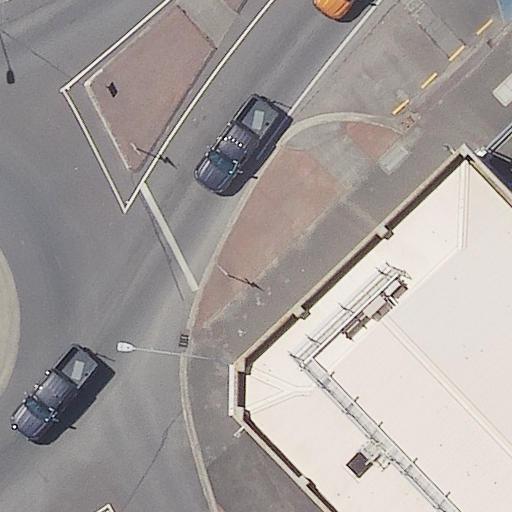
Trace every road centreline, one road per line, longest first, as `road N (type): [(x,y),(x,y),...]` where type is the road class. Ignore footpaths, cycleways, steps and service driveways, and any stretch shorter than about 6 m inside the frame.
road 1 (trunk): [(45,171),(77,219),(96,273),(100,330),(89,387),(65,438),(28,483)]
road 2 (trunk): [(220,0),(45,171)]
